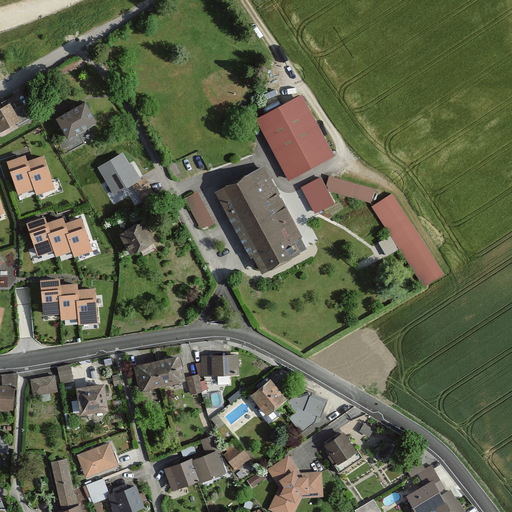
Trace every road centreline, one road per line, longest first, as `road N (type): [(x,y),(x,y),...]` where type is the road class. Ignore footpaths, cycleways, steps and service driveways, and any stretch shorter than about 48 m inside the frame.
road 1 (residential): [(245,335),(415,431),(491,511)]
road 2 (residential): [(220,277),(116,88),(77,44)]
road 3 (track): [(345,156),(246,0)]
road 4 (residential): [(114,342),(158,511)]
road 5 (residential): [(26,511),(15,476),(21,359)]
